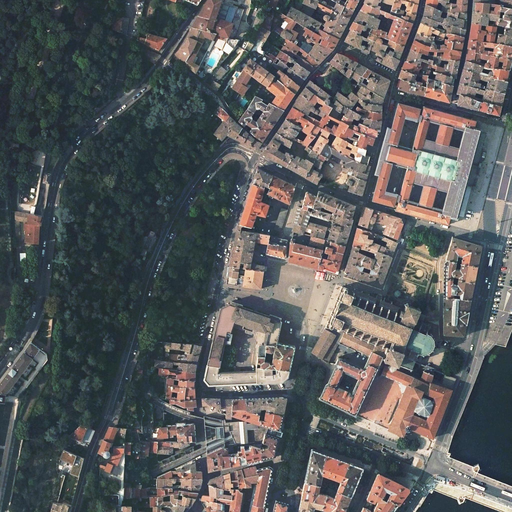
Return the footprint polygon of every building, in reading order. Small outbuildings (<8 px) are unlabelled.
[(207,0),(192,27),(192,28),(216,34),(213,40),(216,36),(229,39),(230,37),(228,37),(232,24),(231,23),(225,21),(223,21),(223,22),(217,20),(223,2),(222,1),(218,0),(207,0)] [(321,22),(320,23),(310,18),(298,11),(291,7),(286,16),(290,18),(296,22),(305,27),(308,30),(311,25),(321,31),(327,34),(338,40),(349,19),(317,3),(318,1),(316,0),(303,0),(302,3),(315,8),(317,5),(319,6),(317,11),(324,15),(323,17),(323,19),(323,20),(326,21),(324,24),(321,22)] [(316,0),(318,1),(317,3),(349,19),(353,11),(336,3),(333,7),(327,4),(326,3),(325,1),(323,1),(322,2),(321,2),(321,0),(316,0)] [(331,0),(336,3),(353,11),(359,0),(357,0),(331,0)] [(387,3),(393,5),(394,0),(365,0),(364,3),(379,9),(380,6),(377,5),(376,5),(378,3),(379,2),(380,0),(381,1),(387,3)] [(401,0),(394,0),(393,5),(391,11),(395,12),(397,8),(404,11),(407,12),(415,15),(417,5),(402,0),(401,0)] [(443,5),(442,11),(444,12),(447,12),(450,12),(451,3),(441,0),(425,0),(425,5),(436,9),(437,7),(438,1),(441,2),(442,4),(443,5)] [(457,0),(457,4),(451,3),(450,12),(466,13),(466,0),(457,0)] [(500,5),(499,6),(511,8),(511,0),(499,0),(499,5),(500,5)] [(500,5),(499,5),(494,4),(490,4),(472,2),(472,11),(498,15),(499,11),(499,6),(500,5)] [(388,17),(390,14),(379,9),(364,3),(360,10),(376,19),(377,17),(380,13),(384,15),(383,15),(384,15),(385,17),(387,17),(388,17)] [(229,6),(225,21),(231,23),(236,7),(230,5),(230,7),(229,6)] [(440,15),(442,11),(436,9),(425,5),(423,16),(438,22),(465,30),(466,13),(450,12),(447,12),(447,14),(446,16),(446,18),(445,18),(444,18),(444,19),(439,17),(440,15)] [(502,19),(498,18),(496,25),(504,27),(504,26),(511,27),(511,8),(499,6),(499,11),(504,12),(503,15),(502,15),(502,19)] [(402,16),(404,11),(397,8),(395,12),(391,11),(390,14),(412,24),(415,15),(407,12),(405,16),(404,16),(403,17),(402,16)] [(366,23),(364,26),(371,28),(376,30),(378,25),(379,22),(382,23),(383,22),(381,21),(376,19),(360,10),(353,22),(361,25),(362,21),(366,23)] [(496,27),(496,25),(498,18),(498,15),(472,11),(471,23),(485,25),(496,27)] [(386,23),(383,22),(382,23),(381,26),(380,31),(376,30),(371,28),(370,32),(380,36),(389,40),(403,46),(412,24),(390,14),(388,17),(394,19),(388,34),(386,33),(386,32),(381,31),(381,30),(384,29),(386,23)] [(465,30),(438,22),(423,16),(420,23),(434,29),(435,29),(439,31),(438,31),(445,32),(463,38),(465,30)] [(126,35),(129,19),(124,18),(122,17),(121,19),(115,17),(114,17),(112,29),(119,32),(121,22),(123,22),(121,33),(124,34),(126,35)] [(289,24),(281,35),(289,41),(293,44),(299,35),(291,30),(296,22),(290,18),(287,23),(289,24)] [(266,23),(264,22),(263,28),(270,32),(271,27),(266,25),(266,23)] [(363,34),(365,35),(368,35),(369,35),(370,32),(371,28),(364,26),(361,25),(353,22),(349,29),(350,29),(359,33),(361,29),(363,30),(364,30),(363,34)] [(434,29),(420,23),(417,33),(434,39),(439,40),(442,40),(444,36),(445,32),(438,31),(439,31),(435,29),(434,29)] [(493,41),(494,36),(495,33),(496,27),(485,25),(471,23),(468,40),(484,42),(492,43),(493,43),(493,41)] [(319,34),(318,35),(335,45),(338,40),(327,34),(321,31),(311,25),(308,30),(314,33),(316,31),(319,32),(318,32),(319,33),(319,34)] [(495,41),(493,41),(493,43),(494,43),(511,46),(511,27),(504,26),(504,27),(504,30),(503,30),(502,31),(503,31),(503,34),(498,33),(496,41),(495,41)] [(305,30),(303,36),(311,39),(317,42),(332,50),(335,45),(318,35),(314,33),(308,30),(305,27),(304,29),(305,30)] [(192,71),(196,74),(199,66),(190,62),(201,43),(204,36),(213,40),(216,34),(192,28),(186,41),(175,53),(182,61),(192,71)] [(257,39),(264,42),(270,32),(263,28),(257,39)] [(359,33),(350,29),(344,41),(368,53),(370,50),(372,45),(373,41),(367,38),(363,37),(362,36),(359,35),(359,33)] [(368,35),(367,38),(373,41),(377,42),(387,46),(389,46),(389,47),(394,49),(401,53),(403,46),(389,40),(388,44),(384,42),(384,41),(382,40),(382,41),(381,39),(379,39),(380,36),(370,32),(369,35),(368,35)] [(463,38),(445,32),(444,36),(446,36),(447,36),(448,37),(447,40),(445,39),(444,41),(462,44),(463,38)] [(414,40),(425,45),(429,46),(429,48),(433,49),(439,49),(439,45),(439,40),(434,39),(417,33),(414,40)] [(149,34),(148,34),(147,40),(138,38),(138,40),(146,44),(158,50),(167,39),(149,34)] [(293,44),(299,48),(307,54),(318,64),(332,50),(317,42),(311,39),(303,36),(300,34),(299,35),(293,44)] [(429,55),(429,53),(427,52),(428,51),(434,51),(433,55),(441,56),(458,61),(460,51),(451,49),(447,49),(443,49),(439,49),(433,49),(429,48),(429,46),(425,45),(414,40),(410,49),(424,54),(426,55),(429,55)] [(474,52),(487,55),(488,51),(483,50),(483,46),(481,46),(481,44),(483,44),(484,42),(468,40),(467,48),(475,49),(474,52)] [(289,41),(284,48),(295,54),(298,50),(303,53),(300,57),(314,68),(318,64),(307,54),(299,48),(293,44),(289,41)] [(377,57),(376,60),(394,70),(399,60),(398,60),(391,56),(388,54),(384,53),(387,46),(377,42),(373,41),(372,45),(370,50),(378,52),(377,54),(379,56),(381,57),(380,59),(377,57)] [(462,44),(444,41),(444,46),(444,45),(443,45),(442,45),(441,45),(439,45),(439,49),(443,49),(447,49),(451,49),(460,51),(462,44)] [(499,57),(511,60),(511,57),(511,46),(494,43),(494,46),(493,52),(488,51),(487,55),(499,57)] [(300,57),(299,57),(295,54),(284,48),(283,47),(280,51),(309,72),(314,68),(300,57)] [(475,49),(467,48),(465,61),(483,66),(484,64),(480,62),(481,58),(487,60),(487,55),(474,52),(475,49)] [(389,51),(388,54),(391,56),(398,60),(401,53),(394,49),(392,52),(389,51)] [(424,56),(424,54),(410,49),(405,61),(419,65),(421,60),(430,64),(432,64),(433,55),(429,55),(428,58),(427,58),(426,61),(419,58),(421,55),(424,56)] [(147,59),(155,63),(160,55),(151,51),(147,59)] [(285,65),(304,79),(309,72),(280,51),(275,58),(277,59),(280,60),(285,65)] [(259,60),(262,55),(256,52),(251,60),(256,64),(259,60)] [(256,64),(268,72),(272,65),(274,62),(274,61),(269,58),(262,53),(262,55),(259,60),(256,64)] [(347,61),(344,57),(341,55),(337,54),(332,59),(344,66),(347,61)] [(431,64),(435,66),(433,72),(453,78),(455,78),(457,70),(458,61),(441,56),(433,55),(432,64),(431,64)] [(499,57),(487,55),(487,60),(486,62),(485,63),(484,63),(484,64),(483,66),(487,67),(496,68),(497,63),(498,61),(499,57)] [(349,63),(347,67),(349,68),(354,71),(358,63),(351,60),(344,57),(347,61),(347,62),(348,62),(349,63)] [(511,60),(499,57),(498,61),(502,62),(502,64),(497,63),(496,68),(509,70),(511,60)] [(342,69),(344,66),(332,59),(329,63),(342,73),(344,75),(350,79),(354,71),(349,68),(345,73),(344,72),(344,71),(344,70),(343,69),(342,69)] [(250,60),(243,69),(244,69),(250,74),(252,75),(259,80),(267,86),(274,76),(268,72),(256,64),(251,60),(250,60)] [(276,65),(274,62),(272,65),(279,70),(281,72),(284,67),(287,70),(287,71),(287,72),(285,75),(299,87),(304,79),(285,65),(280,60),(276,65)] [(430,64),(421,60),(419,65),(405,61),(401,70),(416,74),(427,76),(429,70),(428,70),(430,64)] [(509,70),(496,68),(487,67),(465,61),(463,69),(487,76),(489,77),(507,81),(509,70)] [(361,82),(364,78),(361,76),(367,69),(358,63),(354,71),(350,79),(356,85),(357,85),(363,87),(371,91),(374,93),(383,97),(387,88),(372,82),(369,81),(367,86),(364,84),(361,82)] [(268,72),(274,76),(277,73),(279,70),(272,65),(268,72)] [(217,68),(213,73),(219,79),(226,71),(219,66),(217,68)] [(250,74),(244,69),(227,94),(236,100),(240,93),(243,95),(247,88),(244,86),(252,75),(250,74)] [(369,81),(372,82),(387,88),(389,81),(367,69),(361,76),(364,78),(369,81)] [(459,83),(476,88),(484,91),(485,89),(504,94),(507,81),(489,77),(487,76),(463,69),(459,83)] [(299,87),(285,75),(281,72),(279,70),(277,73),(278,74),(279,73),(280,75),(281,76),(277,80),(294,94),(299,87)] [(398,78),(401,79),(413,85),(425,87),(427,78),(427,76),(416,74),(401,70),(398,78)] [(436,74),(434,80),(434,84),(435,85),(436,85),(437,85),(438,85),(439,82),(452,86),(453,78),(433,72),(433,73),(436,74)] [(272,102),(271,104),(283,110),(294,94),(277,80),(274,76),(267,86),(266,87),(267,88),(276,96),(272,102)] [(433,87),(434,84),(434,80),(427,78),(425,87),(424,93),(423,95),(449,102),(449,99),(452,86),(439,82),(438,85),(437,89),(434,88),(434,87),(433,87)] [(398,88),(423,95),(424,93),(425,87),(413,85),(401,79),(398,88)] [(330,96),(331,96),(321,88),(320,87),(319,87),(310,80),(305,87),(327,105),(332,107),(340,112),(341,110),(344,106),(334,99),(333,100),(335,102),(333,106),(329,102),(329,100),(327,98),(328,97),(329,97),(330,97),(330,96)] [(214,81),(210,87),(216,91),(220,84),(214,81)] [(459,94),(480,101),(501,106),(504,94),(485,89),(484,91),(476,88),(459,83),(456,94),(457,94),(459,94)] [(327,105),(305,87),(300,94),(314,104),(319,107),(329,113),(332,107),(327,105)] [(371,91),(363,87),(355,96),(364,103),(382,105),(383,97),(374,93),(372,97),(371,96),(371,95),(371,94),(370,94),(369,94),(369,95),(371,91)] [(350,110),(356,100),(360,103),(360,104),(361,104),(361,105),(362,105),(363,105),(362,109),(381,113),(382,105),(364,103),(355,96),(351,92),(346,98),(338,92),(334,99),(344,106),(348,108),(350,110)] [(296,101),(310,110),(322,117),(325,113),(327,115),(329,113),(319,107),(317,110),(314,108),(314,107),(313,107),(312,107),(314,104),(300,94),(296,101)] [(457,104),(477,110),(480,101),(459,94),(457,104)] [(263,95),(261,99),(271,104),(272,102),(268,101),(269,99),(263,95)] [(259,108),(264,111),(260,117),(273,125),(283,110),(271,104),(261,99),(255,96),(247,109),(253,112),(256,108),(257,109),(258,109),(259,108)] [(307,115),(310,110),(296,101),(292,107),(304,113),(306,115),(307,115)] [(488,113),(498,116),(501,106),(480,101),(477,110),(488,113)] [(394,202),(397,203),(396,210),(399,211),(442,223),(448,225),(450,217),(456,219),(457,215),(466,184),(468,174),(469,172),(471,164),(480,133),(480,130),(474,128),(476,121),(472,120),(435,110),(423,107),(422,113),(419,112),(419,109),(398,104),(391,129),(387,128),(375,174),(379,175),(372,200),(393,206),(394,202)] [(354,112),(364,117),(367,118),(381,121),(381,113),(362,109),(357,106),(354,112)] [(314,118),(307,115),(306,115),(304,119),(302,117),(304,113),(292,107),(287,116),(285,119),(301,128),(303,129),(304,126),(308,121),(311,122),(313,124),(323,129),(324,127),(323,127),(323,126),(324,124),(319,122),(314,118)] [(336,119),(339,114),(340,112),(332,107),(329,113),(327,115),(336,119)] [(226,134),(230,137),(243,143),(256,149),(261,143),(254,139),(235,123),(222,109),(221,108),(215,114),(219,117),(224,120),(223,122),(214,134),(221,140),(226,134)] [(364,120),(362,124),(377,130),(379,132),(381,121),(367,118),(364,117),(354,112),(350,110),(348,108),(345,113),(341,110),(340,112),(339,114),(343,116),(352,120),(354,117),(355,118),(357,119),(358,119),(359,117),(364,120)] [(246,123),(252,128),(250,131),(255,136),(262,141),(273,125),(260,117),(256,122),(251,119),(252,119),(252,118),(251,117),(250,117),(253,112),(247,109),(238,121),(244,126),(246,123)] [(366,149),(368,144),(372,145),(372,143),(374,138),(360,132),(348,128),(349,126),(340,121),(336,119),(327,115),(325,113),(322,117),(319,122),(324,124),(326,125),(329,118),(339,123),(337,126),(334,124),(331,129),(331,130),(327,128),(325,127),(324,127),(323,129),(326,131),(329,133),(336,136),(348,142),(350,139),(354,140),(352,144),(366,149)] [(350,124),(352,120),(343,116),(340,121),(349,126),(348,128),(360,132),(374,138),(377,130),(362,124),(359,123),(357,128),(357,127),(356,126),(354,126),(350,124)] [(285,119),(276,133),(293,140),(305,146),(306,146),(308,144),(315,136),(309,133),(308,133),(303,141),(295,137),(301,128),(285,119)] [(303,130),(308,133),(309,133),(313,124),(308,121),(303,129),(303,130)] [(313,148),(308,144),(306,146),(318,153),(328,159),(329,158),(331,153),(347,162),(345,166),(349,168),(367,174),(370,165),(367,165),(360,163),(353,160),(349,158),(340,152),(339,151),(340,150),(342,147),(333,141),(331,146),(327,144),(329,140),(326,138),(329,133),(326,131),(323,129),(313,124),(309,133),(315,136),(319,130),(322,132),(313,148)] [(280,142),(290,147),(293,140),(276,133),(263,153),(262,153),(262,154),(263,154),(280,164),(286,167),(291,157),(292,157),(292,156),(292,155),(286,152),(284,155),(276,151),(277,148),(280,142)] [(336,136),(333,141),(342,147),(351,150),(364,155),(366,149),(352,144),(348,142),(336,136)] [(309,152),(305,160),(301,158),(300,157),(296,156),(295,159),(294,158),(292,157),(291,157),(286,167),(289,168),(300,174),(305,177),(318,153),(306,146),(304,149),(307,150),(307,152),(308,152),(309,152)] [(351,150),(342,147),(340,150),(341,151),(340,152),(349,158),(353,160),(360,163),(367,165),(369,156),(364,155),(351,150)] [(320,168),(325,159),(327,160),(328,159),(318,153),(305,177),(310,180),(316,183),(319,177),(315,175),(318,172),(320,168)] [(265,185),(267,187),(272,176),(263,171),(257,168),(255,177),(252,184),(263,188),(265,185)] [(367,174),(349,168),(348,173),(351,175),(366,180),(367,174)] [(52,173),(45,172),(43,183),(50,184),(52,173)] [(270,188),(267,193),(269,194),(290,204),(291,200),(295,186),(283,180),(272,175),(272,176),(267,187),(270,188)] [(366,180),(351,175),(351,177),(349,178),(348,180),(364,186),(366,180)] [(347,191),(361,196),(364,186),(348,180),(348,179),(347,179),(346,183),(350,185),(347,191)] [(263,188),(252,184),(239,225),(241,225),(251,227),(256,214),(265,216),(269,205),(260,201),(263,191),(264,188),(263,188)] [(332,212),(331,214),(351,219),(355,206),(336,198),(318,191),(318,192),(317,196),(312,208),(319,210),(320,208),(324,209),(324,207),(327,208),(334,211),(334,213),(332,212)] [(304,200),(302,208),(311,211),(312,208),(317,196),(307,192),(306,192),(304,200)] [(387,224),(383,234),(397,239),(400,231),(403,224),(403,223),(401,219),(393,216),(376,210),(364,206),(361,216),(358,225),(370,229),(371,226),(372,223),(374,222),(374,221),(379,221),(387,224)] [(330,231),(327,240),(345,246),(349,233),(353,219),(351,219),(331,214),(322,211),(319,210),(312,208),(311,211),(302,208),(298,207),(296,215),(295,220),(294,224),(293,231),(310,235),(323,239),(326,229),(327,227),(308,221),(310,215),(328,220),(329,219),(330,217),(333,218),(333,220),(330,228),(330,231)] [(288,210),(281,208),(281,210),(274,230),(280,232),(288,210)] [(23,215),(15,214),(15,230),(16,230),(20,230),(19,221),(25,221),(24,229),(26,230),(24,243),(31,244),(31,243),(40,243),(41,235),(41,232),(42,224),(43,218),(34,217),(29,216),(29,212),(24,211),(23,215)] [(373,226),(371,226),(370,229),(383,234),(387,224),(379,221),(377,228),(373,226)] [(269,235),(251,232),(241,230),(241,225),(239,225),(237,224),(233,246),(242,247),(253,249),(254,241),(268,243),(269,235)] [(375,253),(392,257),(394,252),(397,242),(379,235),(367,231),(357,228),(355,236),(352,246),(359,248),(363,249),(375,253)] [(292,238),(291,240),(294,243),(296,237),(306,240),(304,245),(315,248),(315,245),(318,246),(317,249),(322,250),(323,247),(325,240),(323,239),(310,235),(293,231),(292,235),(292,238)] [(462,255),(461,263),(477,266),(481,246),(478,245),(477,245),(456,238),(452,237),(449,248),(448,250),(446,256),(445,259),(456,262),(457,254),(462,255)] [(271,244),(268,243),(268,245),(266,254),(286,258),(287,240),(279,238),(278,238),(277,242),(272,241),(271,244)] [(294,243),(291,240),(288,261),(318,269),(322,250),(317,249),(315,248),(304,245),(294,243)] [(318,269),(322,270),(324,266),(338,270),(341,258),(345,246),(327,240),(325,240),(323,247),(325,247),(325,250),(322,250),(318,269)] [(381,285),(392,257),(375,253),(374,255),(375,255),(374,259),(368,256),(362,254),(358,252),(359,248),(352,246),(349,259),(344,273),(350,275),(362,279),(381,285)] [(251,263),(252,252),(242,250),(242,251),(232,249),(229,265),(238,267),(238,263),(242,264),(242,268),(244,268),(263,271),(264,266),(251,263)] [(458,277),(458,280),(473,282),(477,266),(461,263),(459,270),(454,269),(456,262),(445,259),(445,262),(444,267),(443,271),(443,272),(443,278),(452,278),(453,276),(458,277)] [(226,284),(237,285),(237,282),(243,283),(244,275),(238,274),(238,271),(239,267),(238,267),(229,265),(228,265),(226,276),(226,277),(227,277),(226,284)] [(243,283),(243,286),(261,289),(263,271),(244,268),(244,275),(243,283)] [(456,294),(456,297),(470,299),(473,282),(458,280),(455,279),(455,282),(457,282),(457,284),(451,283),(452,278),(443,278),(443,285),(443,289),(443,297),(453,297),(453,294),(456,294)] [(328,321),(326,326),(341,337),(338,343),(355,351),(356,351),(361,353),(361,354),(369,357),(370,357),(373,352),(381,357),(380,358),(382,358),(384,359),(384,361),(385,361),(386,360),(387,361),(395,364),(394,365),(396,366),(396,365),(411,371),(411,372),(413,372),(414,370),(412,369),(415,362),(416,360),(418,361),(418,359),(417,358),(419,353),(422,354),(422,356),(423,355),(424,354),(427,353),(428,354),(429,354),(429,352),(431,350),(432,351),(433,349),(432,348),(434,345),(436,346),(436,344),(434,344),(433,340),(435,340),(434,338),(432,338),(431,336),(432,334),(431,333),(429,334),(427,333),(428,328),(431,328),(431,326),(429,326),(430,323),(428,323),(427,325),(422,323),(425,316),(425,315),(424,315),(418,312),(418,311),(419,312),(420,310),(419,309),(419,308),(417,307),(417,308),(408,305),(409,304),(406,303),(406,304),(405,304),(404,306),(405,306),(403,311),(402,310),(402,309),(400,308),(391,304),(393,302),(392,301),(391,304),(386,302),(384,301),(385,298),(385,297),(383,300),(381,300),(382,297),(382,296),(380,302),(376,300),(378,295),(377,294),(376,298),(369,295),(370,294),(369,294),(368,295),(362,292),(363,291),(362,291),(361,292),(355,290),(355,289),(354,289),(354,290),(354,291),(353,291),(352,293),(347,291),(348,288),(342,286),(340,291),(341,294),(341,296),(337,298),(336,300),(338,305),(336,310),(332,312),(331,314),(332,318),(331,320),(328,321)] [(463,335),(470,299),(456,297),(453,297),(443,297),(443,334),(463,335)] [(266,332),(278,334),(281,321),(280,321),(281,318),(270,314),(269,316),(241,306),(242,305),(231,301),(230,304),(229,304),(220,308),(217,321),(204,380),(209,385),(283,382),(288,377),(290,370),(256,367),(256,370),(219,372),(227,332),(231,333),(232,327),(234,321),(244,324),(242,328),(246,329),(245,331),(251,333),(252,331),(256,332),(257,328),(266,332)] [(232,327),(245,331),(246,329),(242,328),(244,324),(234,321),(232,327)] [(336,346),(338,343),(341,337),(326,326),(325,330),(324,329),(324,330),(323,332),(322,332),(323,333),(322,335),(321,335),(321,336),(319,338),(319,339),(318,341),(317,343),(316,344),(316,345),(312,352),(311,353),(327,364),(336,346)] [(261,344),(266,344),(276,345),(276,342),(277,342),(279,335),(278,334),(266,332),(257,328),(256,332),(252,331),(251,333),(257,335),(255,348),(256,348),(255,356),(258,356),(259,346),(259,345),(260,344),(261,344)] [(0,405),(5,405),(6,394),(32,359),(43,366),(48,360),(47,354),(44,352),(31,342),(26,348),(24,352),(0,384),(0,405)] [(190,343),(180,343),(179,342),(179,349),(180,349),(185,350),(185,352),(187,353),(188,353),(189,353),(189,354),(195,355),(198,355),(201,346),(202,344),(199,344),(195,343),(190,343)] [(264,360),(265,356),(258,356),(256,367),(290,370),(295,347),(295,346),(294,346),(277,342),(276,342),(276,345),(266,344),(265,351),(273,353),(273,357),(271,364),(271,363),(270,362),(264,360)] [(354,355),(355,351),(338,343),(336,346),(354,355)] [(185,352),(184,355),(178,354),(177,362),(196,364),(198,355),(195,355),(189,354),(189,353),(188,353),(187,353),(185,352)] [(373,352),(370,357),(369,357),(363,369),(339,357),(335,364),(335,367),(328,383),(326,384),(325,384),(320,397),(319,396),(319,398),(320,398),(330,403),(331,403),(346,411),(355,415),(360,405),(373,378),(378,368),(377,368),(382,358),(380,358),(381,357),(373,352)] [(177,362),(178,354),(169,354),(169,360),(169,361),(177,362)] [(159,368),(180,370),(195,372),(196,364),(177,362),(168,361),(162,361),(155,359),(154,367),(156,368),(159,368)] [(387,361),(386,365),(388,366),(391,365),(397,367),(396,369),(410,375),(411,372),(411,371),(396,365),(396,366),(394,365),(395,364),(387,361)] [(424,371),(425,371),(424,371),(423,371),(424,372),(420,380),(410,375),(396,369),(397,367),(391,365),(388,366),(386,365),(381,375),(401,383),(400,383),(399,384),(401,389),(402,392),(403,392),(404,392),(398,406),(388,430),(403,436),(406,430),(407,431),(408,431),(409,430),(410,429),(410,428),(432,438),(433,436),(456,378),(451,376),(445,375),(441,386),(430,383),(433,375),(433,376),(433,375),(433,374),(432,374),(424,371)] [(432,374),(433,374),(435,370),(435,369),(431,367),(426,365),(426,366),(424,371),(425,371),(424,371),(432,374)] [(194,380),(195,372),(180,370),(159,368),(158,373),(156,373),(156,375),(167,377),(174,379),(179,379),(194,380)] [(179,379),(178,385),(174,384),(174,379),(167,377),(161,396),(169,398),(177,399),(195,399),(194,388),(194,387),(194,380),(179,379)] [(266,408),(265,411),(283,414),(287,397),(283,397),(246,399),(247,411),(259,414),(260,414),(261,409),(263,409),(263,408),(264,408),(266,408)] [(183,406),(187,406),(187,409),(191,409),(193,410),(193,406),(196,406),(195,399),(177,399),(169,398),(170,403),(175,403),(183,406)] [(221,412),(226,413),(226,417),(231,418),(231,415),(233,399),(220,399),(220,398),(208,398),(202,398),(203,405),(210,405),(216,405),(216,408),(220,408),(220,410),(222,410),(221,412)] [(257,423),(260,424),(261,421),(259,421),(259,414),(247,411),(246,399),(233,399),(231,415),(249,420),(257,423)] [(267,426),(280,430),(281,426),(283,414),(265,411),(260,414),(259,414),(259,421),(261,421),(260,424),(267,426)] [(161,421),(153,421),(151,421),(150,427),(146,426),(146,432),(142,432),(137,432),(139,442),(141,442),(150,442),(157,441),(160,427),(160,424),(161,421)] [(222,427),(215,427),(216,438),(222,438),(225,438),(226,443),(238,443),(241,442),(243,442),(247,442),(247,438),(247,430),(256,429),(253,423),(247,423),(246,421),(228,422),(229,426),(224,426),(222,427)] [(167,425),(167,427),(167,437),(174,436),(174,434),(177,434),(178,441),(189,441),(193,441),(196,441),(194,423),(192,423),(186,423),(185,422),(176,423),(176,424),(167,425)] [(247,438),(247,442),(262,442),(263,437),(265,433),(275,437),(279,438),(279,434),(280,430),(260,424),(257,423),(253,423),(256,429),(247,430),(247,438)] [(84,441),(90,443),(95,430),(94,430),(81,424),(69,436),(72,438),(83,442),(84,441)] [(116,431),(125,433),(126,428),(116,427),(109,426),(98,453),(101,454),(103,455),(103,456),(104,457),(105,457),(107,457),(108,457),(109,456),(109,454),(110,453),(107,450),(116,431)] [(157,441),(164,441),(164,437),(167,437),(167,427),(160,427),(157,441)] [(262,459),(275,456),(278,442),(279,438),(275,437),(265,433),(263,437),(262,442),(260,448),(262,459)] [(64,446),(72,438),(69,436),(59,446),(59,447),(62,448),(63,448),(64,446)] [(63,448),(85,458),(90,444),(90,443),(84,441),(83,442),(72,438),(64,446),(63,448)] [(179,447),(181,447),(189,444),(189,441),(178,441),(176,441),(167,441),(164,441),(150,442),(141,442),(142,455),(151,456),(151,452),(157,452),(157,453),(164,453),(169,453),(172,452),(173,446),(170,446),(170,443),(180,444),(179,447)] [(241,450),(238,450),(238,453),(240,464),(247,462),(245,451),(244,448),(244,446),(243,442),(241,442),(238,443),(238,446),(240,446),(241,450)] [(218,464),(219,469),(231,466),(231,457),(233,457),(233,454),(234,454),(233,444),(231,444),(230,444),(225,446),(225,447),(222,447),(216,450),(207,454),(207,458),(213,457),(214,462),(217,462),(218,461),(218,464)] [(251,449),(245,451),(247,462),(262,459),(260,448),(250,446),(251,449)] [(73,463),(82,467),(85,458),(63,448),(62,448),(60,453),(63,453),(62,457),(59,456),(58,459),(61,460),(58,468),(64,470),(66,462),(65,462),(66,461),(73,463)] [(308,465),(304,481),(305,481),(320,485),(322,474),(326,453),(324,453),(312,448),(312,449),(311,449),(308,465)] [(106,466),(100,464),(99,468),(111,473),(112,472),(116,473),(119,467),(117,466),(119,462),(123,462),(122,457),(121,457),(123,453),(113,453),(109,463),(107,462),(106,466)] [(240,464),(238,453),(234,454),(233,454),(233,457),(231,457),(231,466),(236,465),(240,464)] [(322,474),(341,481),(349,462),(347,461),(326,453),(322,474)] [(207,458),(208,471),(219,469),(218,464),(214,465),(214,462),(213,457),(207,458)] [(195,461),(193,461),(177,468),(176,469),(175,471),(196,471),(195,461)] [(349,462),(341,481),(337,490),(351,496),(352,496),(364,468),(363,467),(351,462),(349,462)] [(70,473),(80,477),(82,467),(73,463),(70,473)] [(230,506),(229,511),(263,511),(272,468),(271,467),(269,466),(256,469),(255,466),(237,470),(238,481),(238,488),(233,489),(233,491),(232,491),(232,495),(231,499),(231,503),(230,506)] [(231,483),(232,485),(233,489),(238,488),(238,481),(237,470),(231,472),(230,473),(231,483)] [(223,475),(223,488),(230,489),(230,491),(232,491),(233,491),(233,489),(232,485),(231,483),(230,473),(229,473),(223,475)] [(387,498),(398,504),(409,489),(408,488),(396,482),(379,473),(377,474),(370,490),(382,496),(383,495),(384,495),(385,494),(383,493),(384,491),(388,493),(389,494),(387,498)] [(209,484),(223,488),(223,475),(222,475),(210,479),(208,484),(209,484)] [(202,479),(182,478),(172,478),(157,478),(157,479),(156,488),(171,487),(177,487),(181,486),(185,486),(200,487),(202,479)] [(318,492),(320,485),(305,481),(301,498),(324,503),(326,494),(318,492)] [(222,494),(223,488),(209,484),(210,496),(231,499),(232,495),(222,494)] [(158,497),(162,496),(170,495),(178,494),(182,495),(195,498),(198,492),(183,490),(176,490),(172,490),(171,487),(156,488),(142,489),(124,488),(123,499),(127,498),(143,497),(150,497),(158,497)] [(334,497),(326,494),(324,503),(322,509),(329,511),(328,511),(344,511),(351,496),(337,490),(334,497)] [(370,510),(363,507),(360,511),(392,511),(398,504),(387,498),(386,501),(380,498),(382,496),(370,490),(366,499),(374,502),(375,499),(378,500),(375,505),(373,508),(374,509),(372,511),(369,511),(371,510),(370,510)] [(150,497),(151,507),(152,507),(170,505),(174,505),(177,504),(190,506),(195,498),(182,495),(182,497),(181,497),(180,497),(180,498),(178,498),(178,494),(170,495),(170,501),(163,501),(162,496),(158,497),(150,497)] [(201,500),(231,503),(231,499),(210,496),(203,495),(201,500)] [(316,507),(322,509),(324,503),(301,498),(299,508),(313,511),(313,510),(314,506),(316,507)] [(370,510),(374,502),(366,499),(363,507),(370,510)] [(205,507),(224,509),(224,505),(230,506),(231,503),(201,500),(203,503),(205,507)] [(273,511),(287,511),(288,504),(276,500),(273,511)] [(54,502),(50,511),(69,511),(72,505),(63,502),(62,503),(58,503),(54,502)]
